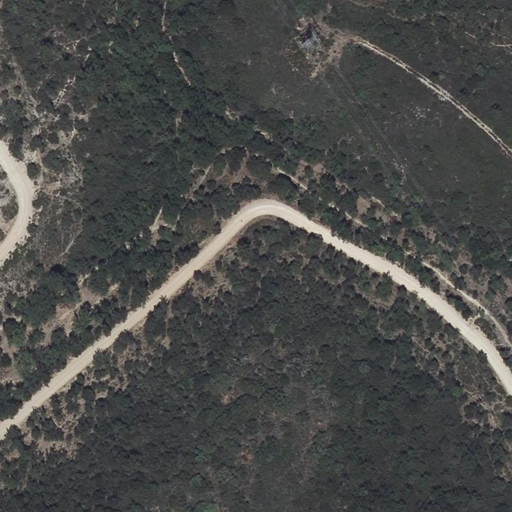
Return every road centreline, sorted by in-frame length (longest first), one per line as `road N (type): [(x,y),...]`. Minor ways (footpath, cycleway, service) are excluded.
road 1 (track): [(0,437),(241,219),(266,207),(430,298),(511,390)]
road 2 (track): [(342,32),(448,97),(511,156)]
